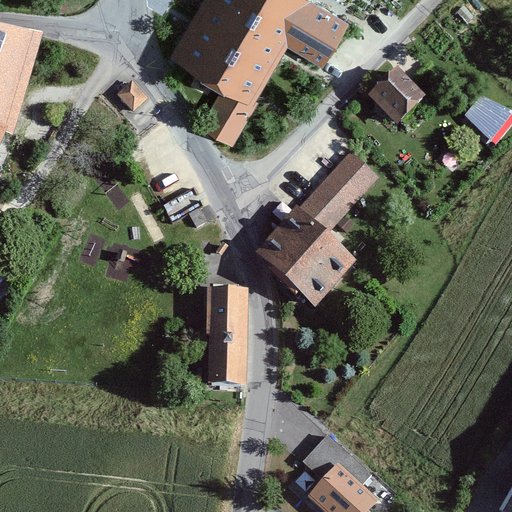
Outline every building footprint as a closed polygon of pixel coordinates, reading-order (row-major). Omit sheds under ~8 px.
[(307,0),(198,0),(194,8),(276,54),(282,45),(320,66),(346,24),(307,0)] [(165,56),(218,92),(195,128),(226,147),(276,54),(194,8),(165,56)] [(7,134),(39,37),(0,32),(0,144),(4,133),(7,134)] [(361,99),(393,129),(422,98),(390,69),(361,99)] [(148,99),(129,81),(112,98),(131,116),(148,99)] [(511,113),(487,91),(466,114),(494,140),(511,121),(511,113)] [(343,215),(377,178),(348,151),(314,188),(343,215)] [(309,312),(354,264),(294,210),(249,258),(309,312)] [(198,387),(242,389),(244,293),(200,291),(198,387)] [(303,462),(322,479),(338,462),(363,485),(372,474),(328,434),(303,462)] [(322,479),(307,497),(324,511),(368,511),(380,499),(363,485),(338,462),(322,479)] [(511,511),(511,490),(500,511),(501,511),(511,511)]
